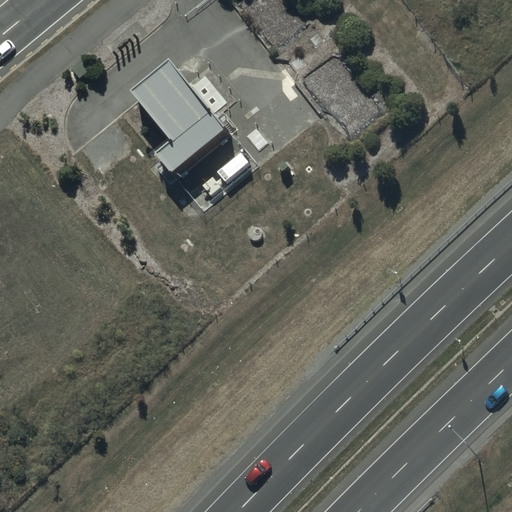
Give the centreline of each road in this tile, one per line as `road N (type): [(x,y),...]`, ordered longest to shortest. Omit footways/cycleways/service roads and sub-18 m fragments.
road 1 (motorway): [(238,511),(511,244)]
road 2 (motorway): [(511,363),(359,511)]
